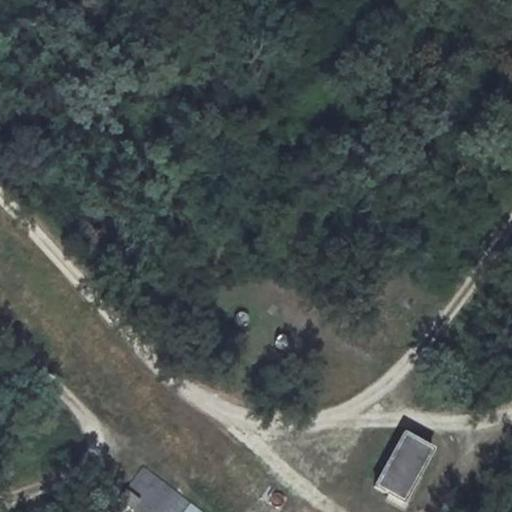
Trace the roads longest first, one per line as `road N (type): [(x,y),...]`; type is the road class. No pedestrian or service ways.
road 1 (track): [(511,215),(454,316),(374,397),(298,422),(207,412),(0,198)]
road 2 (track): [(0,338),(80,425),(82,460),(63,485),(0,511)]
road 3 (unknown): [(298,422),(419,421),(511,404)]
